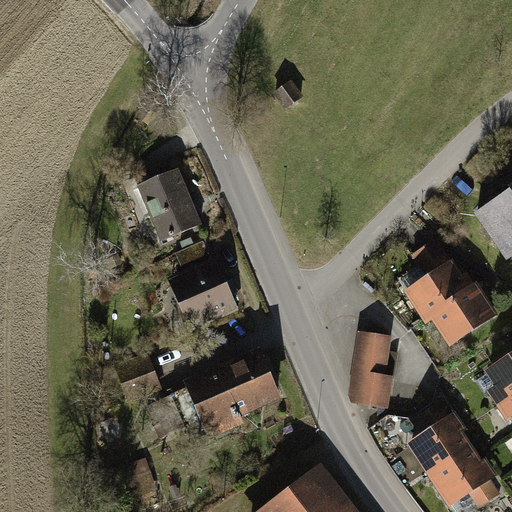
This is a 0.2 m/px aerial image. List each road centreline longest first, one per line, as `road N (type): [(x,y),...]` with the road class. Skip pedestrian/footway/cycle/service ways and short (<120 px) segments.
road 1 (residential): [(511,109),(294,315)]
road 2 (tertiary): [(294,315),(188,79)]
road 3 (tertiary): [(393,511),(330,403),(294,315)]
road 4 (unknown): [(345,266),(425,382)]
road 5 (unknown): [(294,315),(256,344),(182,372)]
